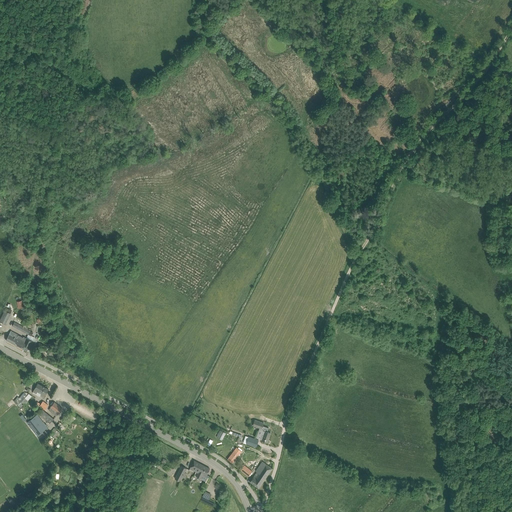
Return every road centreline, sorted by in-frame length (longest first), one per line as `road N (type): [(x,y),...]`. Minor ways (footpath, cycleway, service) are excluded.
road 1 (track): [(356,256),(305,139),(208,32),(205,0)]
road 2 (tertiary): [(249,511),(235,483),(205,458),(0,348)]
road 3 (track): [(356,256),(413,149),(511,29)]
road 4 (track): [(260,507),(297,374),(356,256)]
